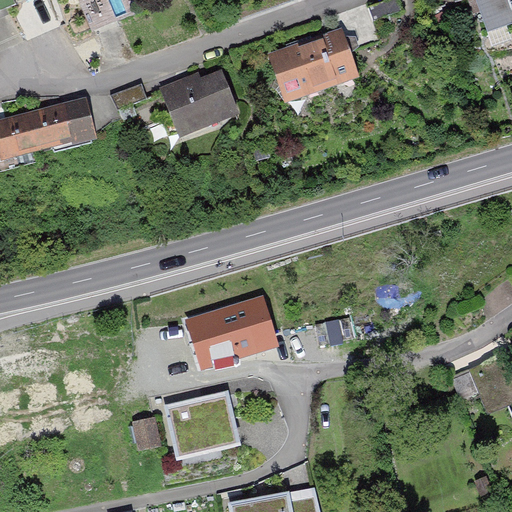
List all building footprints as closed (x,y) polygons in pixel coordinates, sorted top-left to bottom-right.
[(511,0),(486,0),(501,41),(511,37),(511,0)] [(357,39),(285,65),(300,106),(372,81),(357,39)] [(239,73),(171,99),(188,144),(256,118),(239,73)] [(96,133),(88,106),(41,119),(49,147),(96,133)] [(49,147),(41,119),(0,131),(0,153),(2,160),(49,147)] [(265,298),(187,322),(203,373),(281,348),(265,298)] [(511,354),(460,379),(470,400),(489,391),(500,413),(511,407),(511,354)] [(239,397),(177,415),(192,467),(254,450),(239,397)] [(138,447),(162,445),(159,416),(136,417),(138,447)] [(318,511),(314,491),(230,509),(230,511),(318,511)]
